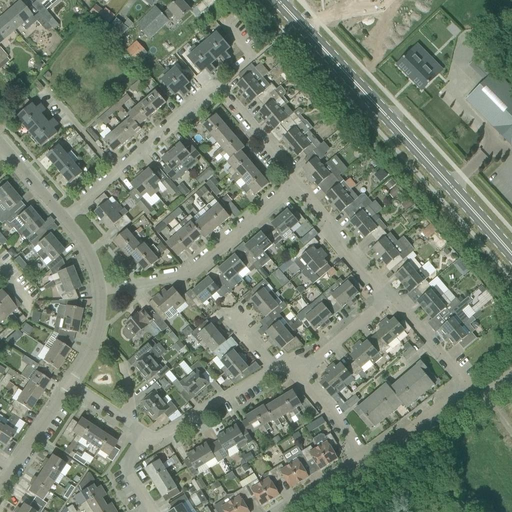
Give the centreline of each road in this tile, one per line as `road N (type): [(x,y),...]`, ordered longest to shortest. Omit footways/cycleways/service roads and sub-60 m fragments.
road 1 (secondary): [(511,256),(275,0)]
road 2 (residential): [(364,458),(464,387),(396,301),(385,301)]
road 3 (residential): [(100,290),(193,272),(296,184)]
road 4 (residential): [(64,218),(217,85)]
road 5 (residential): [(147,443),(274,369),(296,376)]
road 6 (residential): [(385,301),(296,184)]
road 7 (residential): [(296,184),(217,85)]
